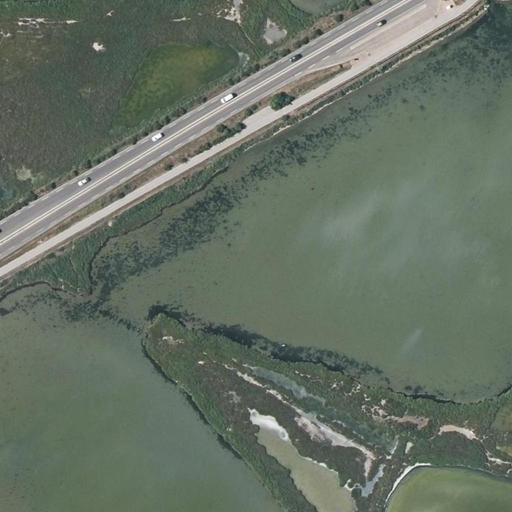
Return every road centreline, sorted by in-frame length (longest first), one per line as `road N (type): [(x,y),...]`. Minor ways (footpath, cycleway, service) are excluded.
road 1 (primary): [(0,246),(420,0)]
road 2 (primary): [(393,0),(0,232)]
